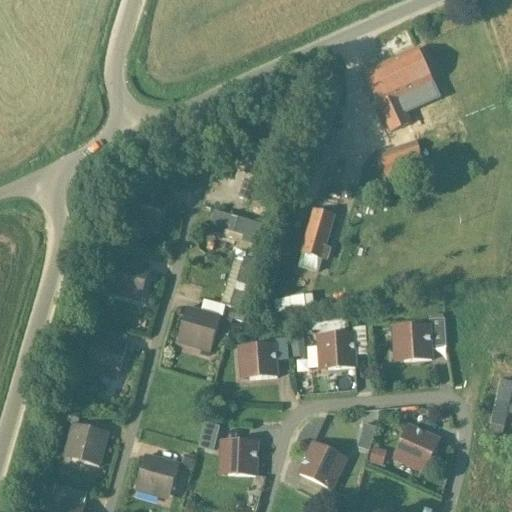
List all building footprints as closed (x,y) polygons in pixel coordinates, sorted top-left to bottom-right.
[(417,50),(364,75),(391,134),(412,124),(407,114),(439,98),(433,84),(417,50)] [(324,76),(309,128),(328,133),(330,133),(345,81),(324,76)] [(307,104),(295,105),(297,117),(309,116),(307,104)] [(426,178),(414,143),(378,155),(389,190),(426,178)] [(312,145),(297,195),(316,200),(331,150),(312,145)] [(135,191),(127,218),(161,227),(169,200),(135,191)] [(313,211),(301,255),(302,255),(299,270),(318,274),(322,261),(327,263),(331,249),(327,248),(336,217),(313,211)] [(256,247),(264,228),(226,213),(219,231),(256,247)] [(243,257),(234,283),(249,287),(257,262),(243,257)] [(142,297),(149,270),(116,261),(108,287),(142,297)] [(276,312),(313,309),(312,297),(275,299),(276,312)] [(213,347),(221,320),(187,311),(180,338),(213,347)] [(404,365),(432,363),(429,329),(402,331),(404,365)] [(128,347),(95,338),(87,365),(121,374),(128,347)] [(302,338),(290,341),(295,360),(307,357),(302,338)] [(352,338),(325,340),(327,374),(355,372),(352,338)] [(277,381),(275,347),(247,349),(250,383),(277,381)] [(488,434),(502,436),(511,387),(511,382),(499,380),(488,434)] [(203,425),(198,449),(214,452),(218,427),(203,425)] [(369,453),(377,429),(364,425),(357,449),(369,453)] [(99,470),(108,436),(81,429),(72,463),(99,470)] [(439,443),(409,430),(397,455),(428,468),(439,443)] [(230,445),(228,479),(256,480),(257,446),(230,445)] [(324,489),(339,459),(314,447),(299,477),(324,489)] [(372,449),(369,463),(384,466),(387,452),(372,449)] [(172,495),(179,468),(145,459),(138,486),(172,495)] [(47,511),(84,511),(85,508),(84,508),(56,500),(52,498),(50,504),(47,511)]
